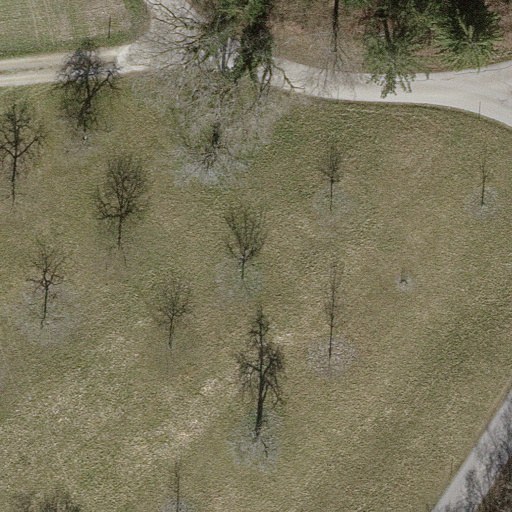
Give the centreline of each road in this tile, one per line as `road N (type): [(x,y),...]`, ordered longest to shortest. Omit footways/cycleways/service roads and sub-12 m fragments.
road 1 (track): [(164,0),(196,48),(370,88),(483,89),(511,109)]
road 2 (track): [(196,48),(79,52),(0,18)]
